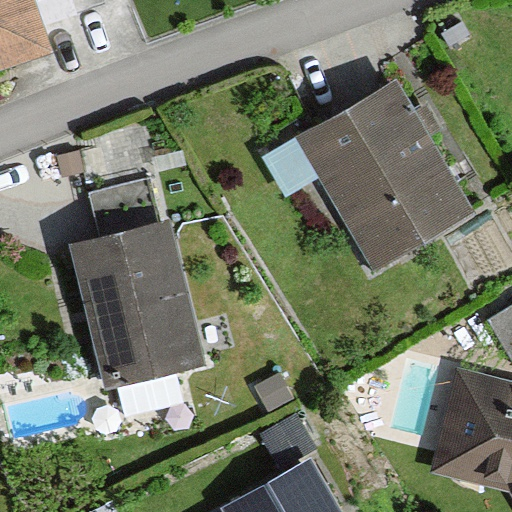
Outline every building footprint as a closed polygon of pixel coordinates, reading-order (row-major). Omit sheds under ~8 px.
[(0,0),(0,74),(50,58),(30,0),(0,0)] [(474,210),(395,82),(261,164),(283,200),(311,183),(369,275),(474,210)] [(200,368),(171,222),(69,242),(98,389),(113,386),(120,419),(181,407),(174,373),(200,368)] [(425,476),(504,495),(511,508),(511,387),(451,372),(425,476)] [(288,404),(276,377),(250,389),(262,416),(288,404)] [(306,489),(294,469),(219,510),(220,511),(337,511),(320,481),(306,489)]
